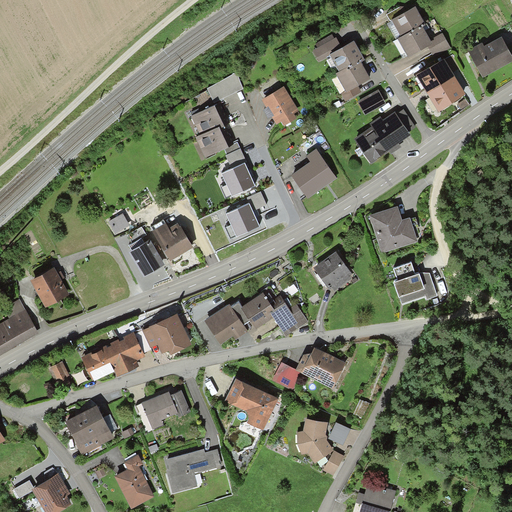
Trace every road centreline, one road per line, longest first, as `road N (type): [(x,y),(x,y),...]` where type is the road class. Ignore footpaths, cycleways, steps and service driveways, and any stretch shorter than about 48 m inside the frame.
road 1 (residential): [(24,418),(59,399),(180,365),(399,326)]
road 2 (tertiary): [(0,369),(302,233)]
road 3 (track): [(0,169),(191,0)]
road 4 (residential): [(399,326),(399,367),(323,511)]
road 5 (track): [(462,127),(433,213),(460,284)]
road 6 (tertiary): [(302,233),(434,146)]
road 7 (residential): [(237,98),(302,233)]
road 8 (residential): [(353,22),(434,146)]
